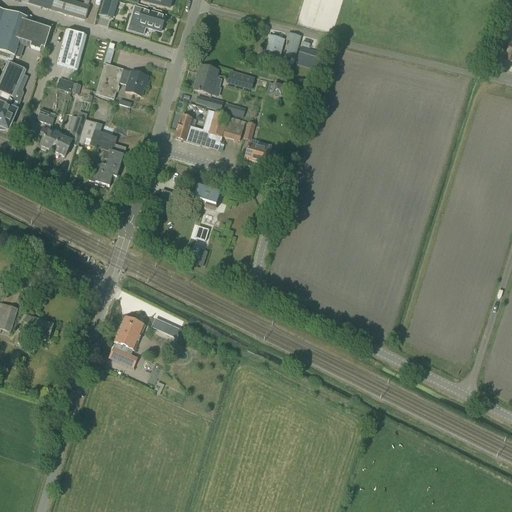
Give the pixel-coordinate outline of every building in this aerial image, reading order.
[(29,0),(28,4),(50,10),(53,0),(29,0)] [(62,14),(66,2),(60,0),(56,12),(62,14)] [(117,1),(113,0),(104,0),(99,16),(110,20),(117,1)] [(171,0),(144,0),(144,2),(156,5),(155,7),(169,10),(171,0)] [(66,2),(62,14),(85,20),(88,9),(66,2)] [(135,9),(127,33),(144,38),(146,31),(160,35),(165,18),(135,9)] [(43,53),(52,28),(27,19),(4,12),(0,23),(0,52),(14,58),(18,46),(18,45),(43,53)] [(77,72),(87,37),(65,31),(56,66),(77,72)] [(295,59),(301,40),(288,36),(286,42),(289,43),(285,56),(295,59)] [(278,60),(283,41),(269,37),(264,56),(278,60)] [(509,43),(503,42),(501,50),(500,50),(498,60),(504,61),(504,62),(511,63),(511,43),(509,42),(509,43)] [(320,72),(321,67),(325,56),(301,48),(296,64),(320,72)] [(7,64),(0,80),(0,93),(9,97),(14,99),(25,72),(7,64)] [(130,73),(104,66),(95,96),(114,102),(119,85),(126,87),(124,93),(141,98),(147,78),(130,73)] [(217,89),(219,82),(215,81),(218,72),(200,67),(193,91),(211,96),(213,88),(217,89)] [(253,89),(255,79),(232,73),(229,83),(253,89)] [(69,94),(73,84),(60,80),(56,90),(69,94)] [(286,100),(289,89),(269,84),(266,94),(286,100)] [(78,96),(81,87),(74,85),(71,94),(78,96)] [(5,107),(0,117),(0,130),(2,131),(4,131),(5,130),(8,132),(21,102),(14,99),(9,97),(5,107)] [(221,113),(223,104),(209,100),(207,109),(221,113)] [(233,117),(242,120),(245,111),(235,108),(233,117)] [(53,127),(57,116),(40,111),(37,122),(53,127)] [(85,121),(87,116),(82,114),(81,117),(78,116),(76,119),(72,117),(68,130),(71,131),(70,135),(81,138),(86,121),(85,121)] [(197,122),(192,120),(181,118),(175,140),(218,153),(222,138),(240,143),(245,124),(208,115),(203,132),(194,129),(197,122)] [(117,139),(100,134),(102,126),(86,121),(81,138),(79,144),(89,147),(104,152),(100,166),(94,164),(89,182),(95,184),(95,186),(104,189),(105,187),(109,188),(112,178),(117,179),(126,150),(115,146),(117,139)] [(250,143),(255,126),(248,124),(243,141),(250,143)] [(53,134),(42,130),(38,139),(43,141),(40,148),(53,153),(60,137),(59,137),(60,133),(55,131),(53,134)] [(65,158),(72,142),(60,137),(53,153),(65,158)] [(266,166),(270,151),(249,145),(245,160),(266,166)] [(207,188),(195,184),(192,192),(195,193),(192,201),(199,203),(198,206),(215,212),(218,203),(217,203),(220,193),(210,190),(211,188),(207,187),(207,188)] [(167,211),(172,197),(161,194),(156,208),(167,211)] [(0,330),(10,334),(17,311),(0,305),(0,330)] [(48,341),(53,326),(27,318),(22,333),(48,341)] [(157,319),(152,328),(166,335),(171,325),(157,319)] [(113,351),(109,359),(133,370),(137,361),(130,358),(132,352),(133,352),(144,328),(132,323),(132,321),(129,320),(127,321),(125,320),(112,350),(113,351)] [(18,346),(21,337),(16,336),(13,344),(18,346)] [(157,384),(154,391),(157,392),(156,395),(159,396),(164,386),(157,384)]
